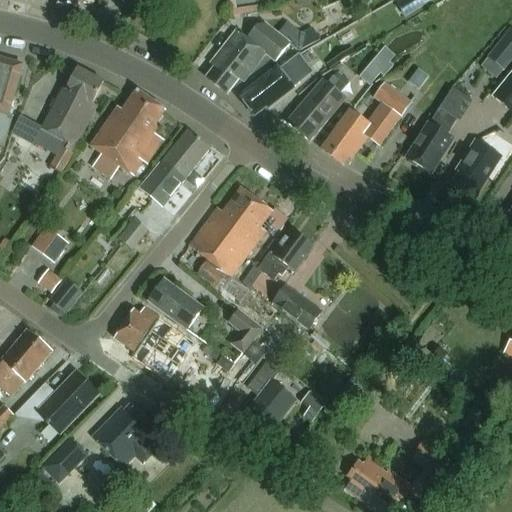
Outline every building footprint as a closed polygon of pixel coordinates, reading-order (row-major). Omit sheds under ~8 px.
[(48,0),(49,2),(59,2),(58,9),(80,10),(80,6),(93,7),(93,0),(48,0)] [(271,69),(289,46),(263,26),(257,27),(247,41),(236,33),(214,62),(217,65),(205,80),(226,97),(239,81),(243,84),(261,62),(271,69)] [(511,34),(510,32),(488,61),(504,73),(511,62),(511,34)] [(392,41),(385,49),(378,57),(377,57),(363,73),(374,82),(388,65),(389,67),(396,59),(403,51),(392,41)] [(277,68),(237,99),(253,120),(266,110),(268,112),(294,91),(293,90),(313,75),(298,56),(279,71),(277,68)] [(22,67),(0,61),(0,148),(4,149),(13,119),(8,117),(22,67)] [(92,106),(104,84),(77,71),(65,93),(63,91),(41,131),(68,146),(61,158),(57,155),(49,169),(64,177),(71,163),(75,149),(74,149),(96,108),(92,106)] [(418,71),(408,84),(418,92),(428,79),(418,71)] [(511,75),(492,99),(511,115),(511,75)] [(309,144),(354,90),(342,79),(333,91),(322,82),(286,125),(309,144)] [(383,85),(373,100),(382,107),(367,127),(350,114),(322,152),(342,167),(352,153),(355,156),(367,139),(378,148),(410,105),(383,85)] [(137,126),(151,106),(136,95),(123,115),(117,112),(91,149),(103,157),(94,170),(111,182),(119,169),(125,162),(114,153),(125,137),(128,140),(131,135),(135,139),(142,129),(137,126)] [(125,162),(119,169),(131,178),(140,164),(148,169),(154,160),(155,161),(168,142),(154,133),(158,128),(154,126),(163,113),(151,106),(137,126),(142,129),(135,139),(131,135),(128,140),(125,137),(114,153),(125,162)] [(438,112),(408,160),(432,176),(454,141),(447,137),(456,123),(438,112)] [(18,117),(10,136),(32,146),(40,127),(18,117)] [(168,169),(185,182),(184,181),(209,150),(188,133),(160,167),(165,171),(168,169)] [(473,202),(501,160),(475,143),(459,168),(462,170),(450,188),(473,202)] [(162,210),(185,182),(168,169),(165,171),(160,167),(158,170),(157,169),(138,191),(162,210)] [(3,203),(23,214),(36,193),(16,181),(3,203)] [(260,230),(271,215),(240,192),(222,216),(217,212),(189,250),(211,267),(230,281),(265,234),(260,230)] [(130,253),(146,233),(133,223),(117,243),(130,253)] [(45,230),(31,250),(42,258),(56,238),(45,230)] [(293,275),(312,249),(290,233),(272,258),(270,256),(259,270),(273,281),(277,276),(281,279),(288,270),(293,275)] [(68,247),(56,238),(42,258),(53,267),(68,247)] [(47,269),(36,283),(50,294),(61,280),(47,269)] [(65,315),(82,294),(66,282),(49,302),(65,315)] [(186,332),(201,311),(163,283),(148,304),(186,332)] [(309,333),(323,315),(286,288),(272,306),(309,333)] [(167,386),(195,347),(144,311),(139,317),(133,313),(113,341),(133,355),(129,359),(167,386)] [(263,332),(237,312),(227,325),(239,335),(229,347),(243,358),(263,332)] [(0,389),(1,388),(38,344),(26,334),(0,364),(0,389)] [(1,388),(0,389),(0,391),(9,400),(23,384),(25,386),(51,355),(38,344),(1,388)] [(266,438),(293,403),(268,384),(277,374),(265,365),(246,390),(257,399),(242,419),(266,438)] [(59,438),(100,397),(75,373),(35,415),(59,438)] [(429,379),(401,418),(408,423),(437,385),(429,379)] [(325,406),(309,394),(301,405),(309,411),(303,419),(312,425),(325,406)] [(0,429),(10,418),(0,408),(0,429)] [(120,412),(92,440),(123,472),(134,460),(142,468),(153,456),(145,449),(152,442),(146,437),(152,431),(128,408),(122,414),(120,412)] [(41,469),(58,486),(87,456),(70,439),(41,469)] [(352,482),(344,493),(369,511),(395,511),(409,493),(420,501),(450,461),(424,443),(411,460),(425,470),(411,489),(386,471),(385,474),(368,461),(362,468),(358,465),(348,479),(352,482)]
